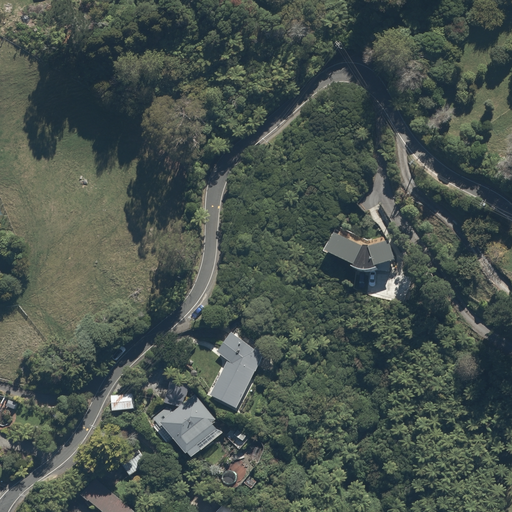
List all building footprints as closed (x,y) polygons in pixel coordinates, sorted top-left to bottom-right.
[(381,204),(369,211),(385,237),(397,230),(381,204)] [(379,255),(374,255),(347,245),(339,266),(365,275),(365,276),(365,277),(366,277),(366,278),(367,278),(368,279),(369,280),(370,280),(370,281),(371,281),(372,281),(373,282),(374,282),(375,282),(376,282),(377,282),(378,282),(379,282),(379,281),(380,281),(381,281),(382,280),(383,280),(384,279),(384,278),(385,278),(386,277),(386,276),(387,275),(387,274),(388,274),(404,265),(395,248),(379,255)] [(241,416),(271,358),(230,337),(219,358),(231,364),(212,401),(241,416)] [(189,405),(189,385),(171,381),(168,410),(181,411),(163,428),(198,466),(234,434),(199,396),(189,405)] [(136,393),(113,395),(115,416),(138,414),(136,393)] [(135,511),(102,482),(87,498),(103,511),(135,511)]
